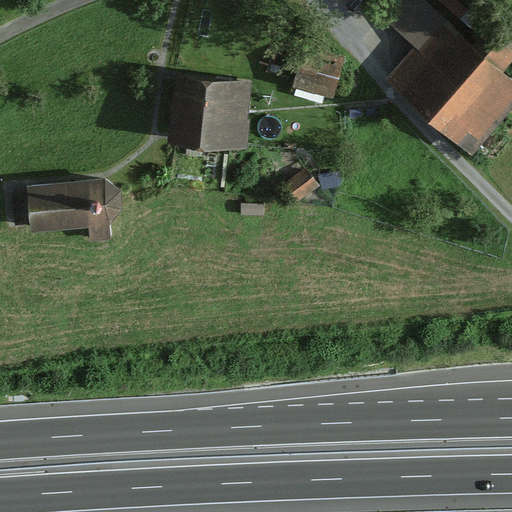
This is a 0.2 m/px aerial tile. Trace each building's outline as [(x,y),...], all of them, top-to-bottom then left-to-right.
[(382,20),(366,39),(394,64),(383,75),(470,151),(496,121),(511,103),(511,73),(427,0),(389,0),(376,15),(382,20)] [(292,82),(332,94),(344,56),(304,43),(292,82)] [(253,80),(175,71),(167,137),(245,146),(253,80)] [(301,200),(321,184),(307,166),(287,182),(301,200)] [(122,204),(120,186),(104,175),(27,182),(28,188),(13,189),(16,221),(30,220),(31,228),(90,222),(92,238),(112,236),(110,217),(122,204)]
